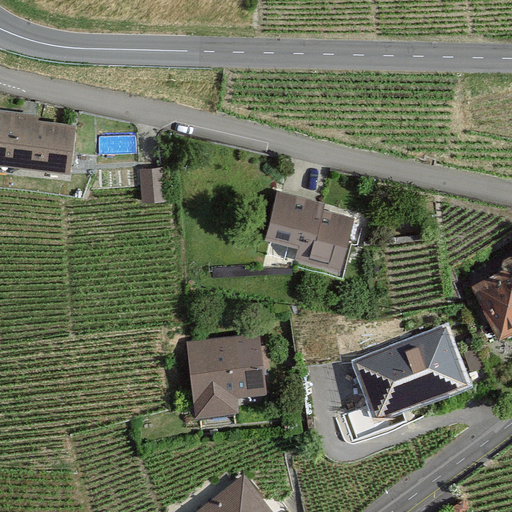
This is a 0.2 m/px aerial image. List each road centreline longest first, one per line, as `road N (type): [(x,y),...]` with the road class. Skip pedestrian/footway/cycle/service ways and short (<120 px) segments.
road 1 (residential): [(0,70),(39,90),(511,194)]
road 2 (tertiary): [(0,28),(63,47),(511,59)]
road 3 (tertiary): [(511,422),(397,511)]
